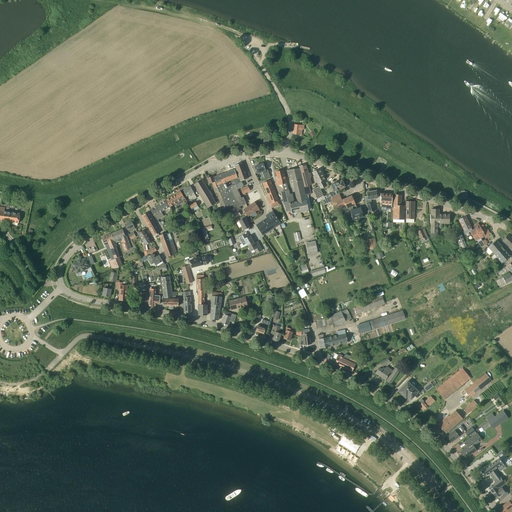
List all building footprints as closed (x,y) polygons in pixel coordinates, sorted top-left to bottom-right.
[(295,124),(294,134),(301,135),(302,129),(303,130),(304,125),(295,124)] [(242,187),(241,182),(241,181),(248,178),(242,163),(235,165),(236,170),(235,170),(234,170),(213,177),(213,176),(207,178),(209,184),(212,183),(215,193),(216,193),(220,201),(220,202),(222,207),(224,210),(222,211),(224,213),(227,211),(230,212),(231,211),(232,214),(241,209),(239,206),(244,204),(236,190),(242,187)] [(262,176),(263,179),(270,177),(268,170),(266,171),(265,170),(263,163),(260,165),(259,164),(258,164),(256,165),(256,166),(255,167),(257,173),(262,171),(264,175),(262,176)] [(305,195),(307,195),(311,194),(309,186),(311,185),(306,164),(299,166),(304,187),(303,187),(305,195)] [(292,183),(293,182),(295,182),(299,201),(294,202),(292,194),(290,194),(287,195),(291,210),(292,213),(309,209),(306,199),(305,195),(303,187),(299,168),(289,170),(292,183)] [(319,169),(312,172),(319,186),(321,188),(326,186),(329,185),(327,182),(326,182),(325,180),(319,169)] [(277,185),(286,183),(283,170),(276,172),(278,180),(276,181),(277,185)] [(202,180),(194,184),(207,208),(215,204),(211,195),(202,180)] [(269,204),(275,202),(276,206),(280,204),(270,180),(263,183),(268,196),(266,197),(269,204)] [(331,197),(339,193),(337,190),(345,187),(342,180),(331,185),(334,192),(324,196),(328,203),(331,202),(331,201),(332,200),(331,197)] [(190,186),(183,190),(186,196),(191,194),(192,195),(191,195),(193,199),(196,198),(190,186)] [(248,186),(240,190),(243,194),(250,190),(248,186)] [(287,211),(291,210),(287,195),(290,194),(288,190),(284,190),(282,193),(285,204),(287,211)] [(371,203),(371,199),(377,198),(376,190),(367,192),(368,196),(365,197),(366,204),(368,212),(375,211),(373,202),(371,203)] [(181,191),(166,200),(169,207),(175,203),(177,206),(182,203),(183,204),(187,202),(185,198),(184,198),(181,191)] [(339,193),(331,197),(332,200),(331,201),(331,202),(333,204),(336,203),(338,208),(345,205),(346,208),(348,207),(349,209),(353,207),(352,206),(355,204),(352,196),(352,195),(342,200),(339,193)] [(393,194),(381,193),(380,206),(391,207),(392,194),(393,194)] [(401,195),(394,194),(393,209),(393,219),(404,219),(405,206),(405,205),(401,205),(401,195)] [(165,200),(150,210),(157,220),(164,215),(161,212),(169,207),(165,200)] [(406,219),(414,219),(414,201),(406,201),(406,219)] [(191,209),(192,209),(193,211),(199,208),(196,202),(189,205),(191,209)] [(244,210),(248,216),(259,209),(254,202),(244,210)] [(5,208),(0,206),(0,220),(19,223),(20,214),(4,211),(5,208)] [(360,206),(349,210),(352,216),(353,220),(356,219),(364,216),(361,210),(360,206)] [(430,214),(430,223),(431,223),(430,232),(431,232),(437,232),(437,229),(441,229),(441,227),(441,223),(445,223),(449,223),(450,215),(439,214),(439,209),(431,209),(431,214),(430,214)] [(154,236),(161,232),(149,211),(142,215),(154,236)] [(268,218),(257,225),(261,232),(262,234),(263,235),(268,232),(267,230),(275,225),(276,226),(281,223),(273,211),(267,215),(266,216),(268,218)] [(465,235),(470,232),(475,241),(477,240),(481,247),(485,245),(482,241),(481,238),(475,228),(472,230),(471,228),(466,216),(459,220),(464,231),(463,232),(465,235)] [(239,221),(244,230),(245,231),(249,230),(251,229),(247,222),(248,221),(245,217),(239,221)] [(131,221),(125,225),(129,232),(135,228),(131,221)] [(481,238),(482,238),(485,236),(490,233),(488,230),(486,231),(484,228),(483,225),(480,226),(478,224),(474,226),(475,228),(481,238)] [(201,228),(206,242),(208,241),(205,231),(212,228),(211,225),(201,228)] [(426,240),(425,237),(428,236),(424,228),(422,229),(418,231),(421,239),(423,238),(424,241),(426,240)] [(112,233),(116,242),(118,241),(118,242),(122,240),(123,243),(122,244),(125,251),(131,248),(128,241),(129,241),(126,236),(125,236),(122,229),(112,233)] [(144,230),(138,233),(144,243),(143,244),(145,256),(149,254),(153,252),(151,249),(148,250),(147,245),(151,242),(144,230)] [(108,243),(114,259),(112,260),(115,268),(123,265),(119,257),(120,257),(117,247),(115,243),(116,242),(112,233),(102,238),(105,244),(108,243)] [(159,235),(167,257),(170,256),(171,256),(171,255),(177,253),(172,239),(169,233),(166,234),(166,233),(163,234),(163,233),(162,234),(159,235)] [(467,246),(461,234),(455,236),(461,249),(467,246)] [(511,249),(511,238),(508,234),(502,240),(511,249)] [(243,235),(238,238),(242,244),(245,242),(247,245),(253,241),(250,235),(249,236),(245,238),(243,235)] [(493,252),(495,254),(502,263),(510,256),(496,240),(488,247),(489,247),(485,250),(489,255),(493,252)] [(253,241),(247,245),(250,250),(253,255),(254,255),(262,250),(260,245),(258,241),(254,243),(253,241)] [(318,253),(317,250),(315,241),(306,243),(308,252),(309,255),(318,253)] [(384,257),(380,249),(375,251),(379,259),(384,257)] [(159,255),(156,257),(155,258),(152,253),(147,257),(151,264),(154,263),(156,265),(163,261),(159,255)] [(202,257),(190,260),(192,267),(200,265),(204,264),(209,263),(207,256),(202,257)] [(81,269),(81,271),(82,272),(86,270),(85,269),(89,268),(85,258),(73,263),(74,266),(74,267),(74,268),(74,269),(75,270),(76,270),(77,271),(81,269)] [(184,275),(191,274),(188,265),(182,267),(184,275)] [(324,267),(310,271),(311,277),(312,278),(326,272),(324,267)] [(191,274),(184,275),(187,284),(193,282),(191,274)] [(511,280),(511,274),(511,275),(510,274),(500,279),(503,285),(511,280)] [(172,292),(171,289),(170,276),(161,277),(164,298),(173,297),(176,296),(175,292),(172,292)] [(119,289),(119,300),(126,301),(127,285),(122,285),(122,282),(116,282),(116,289),(119,289)] [(107,288),(108,284),(105,283),(102,295),(110,297),(111,289),(107,288)] [(146,288),(138,288),(138,301),(146,302),(146,288)] [(149,302),(149,303),(149,306),(156,307),(156,304),(160,304),(160,300),(160,299),(160,298),(162,298),(163,298),(162,292),(159,292),(160,296),(159,296),(159,299),(154,299),(155,296),(155,289),(150,289),(149,302)] [(198,315),(207,315),(207,304),(205,304),(205,290),(204,290),(198,290),(198,315)] [(192,312),(191,293),(190,291),(188,292),(188,297),(183,297),(184,312),(192,312)] [(385,303),(382,295),(354,306),(357,314),(385,303)] [(212,304),(210,319),(218,320),(221,297),(211,296),(212,304)] [(245,297),(229,301),(231,309),(247,306),(245,297)] [(278,320),(280,312),(276,311),(277,307),(274,306),(271,316),(274,317),(273,319),(278,320)] [(347,309),(341,311),(346,321),(351,319),(347,309)] [(357,325),(360,334),(406,319),(403,310),(357,325)] [(230,321),(234,323),(236,315),(233,314),(225,311),(221,323),(228,325),(230,321)] [(256,331),(263,334),(264,334),(266,327),(266,326),(269,326),(270,322),(263,319),(260,326),(258,325),(256,331)] [(274,335),(273,340),(278,342),(281,333),(279,333),(280,327),(273,325),(271,331),(271,333),(274,335)] [(287,327),(283,338),(290,340),(293,329),(287,327)] [(311,344),(310,333),(309,329),(303,330),(303,334),(304,342),(301,343),(301,345),(311,344)] [(324,338),(319,339),(321,348),(330,346),(335,345),(341,343),(347,342),(345,330),(337,332),(337,335),(335,336),(328,337),(324,338)] [(344,356),(339,354),(335,363),(352,371),(357,361),(349,358),(348,361),(343,358),(344,356)] [(388,358),(380,363),(382,367),(390,362),(388,358)] [(408,375),(415,368),(412,364),(405,372),(408,375)] [(391,383),(393,380),(400,370),(395,368),(394,370),(387,366),(385,368),(383,367),(382,369),(379,367),(375,373),(391,383)] [(462,368),(436,389),(444,399),(470,378),(462,368)] [(492,381),(486,373),(464,391),(470,398),(492,381)] [(418,391),(408,381),(398,391),(406,398),(407,396),(411,399),(418,391)] [(434,386),(431,383),(424,388),(427,392),(434,386)] [(472,411),(478,405),(474,400),(468,406),(468,407),(465,410),(468,413),(471,410),(472,411)] [(493,429),(495,428),(495,427),(508,418),(503,411),(503,410),(488,421),(493,429)] [(462,418),(456,411),(455,411),(449,417),(448,416),(438,424),(445,433),(449,430),(462,418)] [(461,425),(458,428),(447,436),(451,442),(462,434),(461,433),(465,430),(461,425)] [(468,436),(475,431),(472,427),(465,432),(468,436)] [(475,441),(477,444),(482,440),(477,433),(465,442),(468,446),(460,452),(465,458),(477,450),(472,444),(475,441)] [(505,484),(495,469),(503,464),(499,458),(481,471),(485,476),(489,474),(496,483),(497,482),(500,487),(505,484)] [(498,488),(500,487),(497,482),(496,483),(489,488),(492,493),(499,489),(498,488)] [(507,490),(505,491),(502,487),(499,489),(492,493),(496,498),(502,494),(504,497),(509,494),(507,490)] [(510,511),(511,511),(511,503),(510,500),(499,509),(501,511),(507,511),(509,511),(510,511)]
